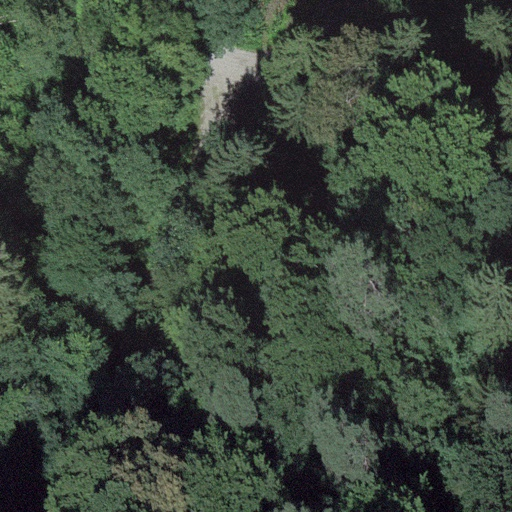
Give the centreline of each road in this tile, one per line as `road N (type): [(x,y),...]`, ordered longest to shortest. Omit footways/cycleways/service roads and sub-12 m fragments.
road 1 (track): [(176,80),(172,248),(84,511)]
road 2 (track): [(511,15),(425,47),(176,80)]
